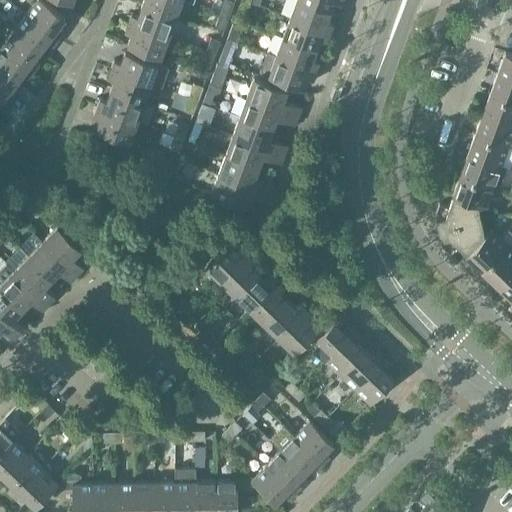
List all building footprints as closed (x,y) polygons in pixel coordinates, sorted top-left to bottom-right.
[(42,0),(36,0),(26,14),(58,38),(64,31),(59,27),(66,17),(42,0)] [(181,0),(143,0),(142,5),(175,18),(181,0)] [(224,0),(220,12),(229,16),(234,2),(228,0),(224,0)] [(245,0),(241,0),(237,12),(246,16),(251,2),(245,0)] [(304,0),(296,0),(290,17),(330,31),(334,22),(327,20),(331,10),(304,0)] [(304,0),(331,10),(334,0),(335,0),(341,2),(341,0),(304,0)] [(175,18),(142,5),(138,15),(131,13),(128,22),(168,37),(175,18)] [(229,16),(220,12),(215,26),(224,29),(229,16)] [(26,14),(14,30),(40,51),(47,42),(53,46),(58,38),(26,14)] [(290,17),(283,36),(317,48),(320,38),(327,40),(330,31),(290,17)] [(168,37),(128,22),(125,31),(131,33),(127,44),(161,57),(168,37)] [(228,37),(237,40),(242,27),(233,24),(228,37)] [(14,30),(1,47),(34,71),(40,63),(34,59),(40,51),(14,30)] [(283,36),(276,55),(316,70),(319,61),(313,58),(317,48),(283,36)] [(206,51),(215,54),(220,41),(211,37),(206,51)] [(228,37),(223,51),(232,54),(237,40),(228,37)] [(1,47),(0,48),(0,71),(16,83),(22,74),(28,79),(34,71),(1,47)] [(151,83),(159,63),(125,51),(121,62),(114,59),(111,68),(151,83)] [(201,64),(210,68),(215,54),(206,51),(201,64)] [(511,54),(505,51),(497,72),(511,77),(511,54)] [(316,70),(276,55),(268,75),(302,87),(306,76),(313,79),(316,70)] [(151,83),(111,68),(108,77),(114,79),(110,90),(144,102),(151,83)] [(0,71),(0,96),(9,104),(15,96),(9,92),(16,83),(0,71)] [(511,100),(511,77),(497,72),(490,93),(511,100)] [(254,77),(247,97),(299,116),(302,107),(284,100),(288,89),(254,77)] [(189,97),(198,100),(203,87),(194,83),(189,97)] [(100,97),(97,106),(137,121),(144,102),(110,90),(107,100),(100,97)] [(482,113),(511,123),(511,100),(490,93),(482,113)] [(9,104),(0,96),(0,108),(3,111),(9,104)] [(198,100),(189,97),(184,110),(193,114),(198,100)] [(299,116),(247,97),(239,116),(273,128),(277,118),(296,125),(299,116)] [(137,121),(97,106),(93,115),(100,118),(96,129),(130,141),(137,121)] [(475,133),(508,145),(511,133),(511,123),(482,113),(475,133)] [(269,138),(273,128),(239,116),(232,135),(285,154),(288,145),(269,138)] [(175,135),(184,139),(189,125),(180,122),(175,135)] [(475,133),(467,153),(500,165),(508,145),(475,133)] [(184,139),(175,135),(170,149),(179,152),(184,139)] [(232,135),(225,154),(259,166),(263,156),(282,163),(285,154),(232,135)] [(460,174),(493,186),(500,165),(467,153),(460,174)] [(225,154),(218,173),(271,192),(274,183),(255,176),(259,166),(225,154)] [(271,192),(218,173),(211,193),(245,205),(249,194),(267,201),(271,192)] [(493,186),(460,174),(453,195),(478,204),(485,206),(493,186)] [(457,245),(466,254),(485,235),(484,234),(478,205),(478,204),(453,195),(449,206),(439,203),(435,214),(436,218),(440,240),(441,240),(442,245),(450,253),(457,245)] [(57,225),(42,240),(77,274),(84,267),(73,257),(81,249),(57,225)] [(485,235),(466,254),(482,270),(511,238),(511,232),(508,229),(499,238),(490,229),(485,235)] [(511,238),(482,270),(497,285),(511,269),(511,238)] [(28,255),(52,278),(60,271),(70,281),(77,274),(42,240),(28,255)] [(220,280),(248,251),(242,244),(237,249),(228,241),(205,265),(220,280)] [(220,280),(235,294),(258,270),(250,263),(255,258),(248,251),(220,280)] [(52,278),(28,255),(14,270),(49,303),(55,296),(45,286),(52,278)] [(511,269),(497,285),(511,299),(511,269)] [(14,270),(0,283),(0,284),(24,308),(31,300),(42,310),(49,303),(14,270)] [(235,294),(249,309),(278,279),(271,273),(266,278),(258,270),(235,294)] [(249,309),(264,323),(287,299),(280,291),(284,286),(278,279),(249,309)] [(0,284),(0,312),(20,333),(27,326),(16,315),(24,308),(0,284)] [(264,323),(279,337),(307,308),(300,301),(295,306),(287,299),(264,323)] [(174,314),(181,320),(188,313),(181,307),(174,314)] [(307,308),(279,337),(294,352),(317,328),(309,319),(314,314),(307,308)] [(20,333),(0,312),(0,332),(3,329),(14,339),(20,333)] [(188,313),(181,320),(188,327),(194,320),(188,313)] [(310,344),(326,359),(354,330),(347,323),(342,328),(334,320),(310,344)] [(326,359),(340,373),(364,349),(356,342),(361,337),(354,330),(326,359)] [(203,342),(210,349),(217,342),(210,335),(203,342)] [(217,342),(210,349),(217,355),(224,348),(217,342)] [(340,373),(355,388),(383,358),(376,352),(372,357),(364,349),(340,373)] [(383,358),(355,388),(370,402),(394,378),(385,370),(390,365),(383,358)] [(233,371),(239,377),(246,370),(239,364),(233,371)] [(246,370),(239,377),(246,384),(253,377),(246,370)] [(285,388),(292,394),(299,387),(292,381),(285,388)] [(299,387),(292,394),(299,401),(305,394),(299,387)] [(257,398),(263,405),(270,398),(263,391),(257,398)] [(34,404),(41,410),(48,403),(41,397),(34,404)] [(263,405),(257,398),(250,405),(257,412),(263,405)] [(48,403),(41,410),(48,417),(55,410),(48,403)] [(314,416),(321,423),(328,416),(321,409),(314,416)] [(328,416),(321,423),(328,429),(335,422),(328,416)] [(309,419),(294,435),(324,463),(330,456),(325,451),(333,442),(309,419)] [(228,428),(235,434),(242,427),(235,421),(228,428)] [(64,432),(71,439),(77,432),(70,425),(64,432)] [(0,453),(13,439),(0,426),(0,453)] [(235,434),(228,428),(221,435),(228,441),(235,434)] [(145,432),(145,441),(154,441),(154,431),(145,432)] [(154,431),(154,441),(164,441),(164,431),(154,431)] [(186,440),(195,440),(195,431),(185,431),(186,440)] [(195,431),(195,440),(205,440),(205,431),(195,431)] [(71,439),(77,445),(84,439),(77,432),(71,439)] [(104,442),(114,442),(113,432),(104,432),(104,442)] [(113,432),(114,442),(123,441),(123,432),(113,432)] [(294,435),(280,449),(304,473),(312,465),(317,470),(324,463),(294,435)] [(0,473),(5,478),(28,453),(13,439),(0,453),(0,473)] [(280,449),(266,464),(295,492),(302,485),(297,480),(304,473),(280,449)] [(8,490),(14,497),(43,468),(28,453),(5,478),(12,485),(8,490)] [(295,492),(266,464),(251,479),(261,489),(275,503),(283,494),(288,499),(295,492)] [(43,468),(14,497),(21,503),(26,498),(35,506),(49,492),(58,482),(43,468)] [(237,480),(237,489),(261,489),(251,479),(237,480)] [(175,481),(175,511),(195,511),(195,480),(175,481)] [(195,480),(195,511),(216,511),(216,480),(195,480)] [(216,480),(216,511),(237,511),(237,489),(237,480),(216,480)] [(114,511),(114,481),(93,482),(93,511),(114,511)] [(114,511),(134,511),(134,481),(114,481),(114,511)] [(134,481),(134,511),(155,511),(155,481),(134,481)] [(155,481),(155,511),(175,511),(175,481),(155,481)] [(58,482),(49,492),(72,492),(72,482),(58,482)] [(72,482),(72,492),(72,511),(93,511),(93,482),(72,482)] [(435,500),(427,492),(420,499),(428,507),(435,500)] [(447,511),(439,504),(435,500),(428,507),(427,511),(447,511)]
